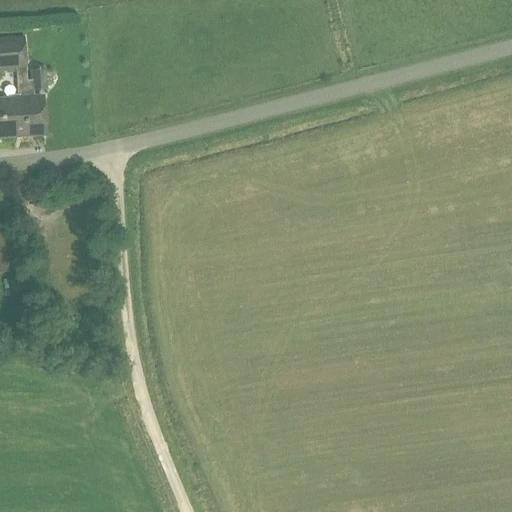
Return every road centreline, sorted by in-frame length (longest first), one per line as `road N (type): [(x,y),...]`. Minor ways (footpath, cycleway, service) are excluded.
road 1 (unclassified): [(511,47),(111,149),(0,165)]
road 2 (track): [(189,511),(130,344),(111,149)]
